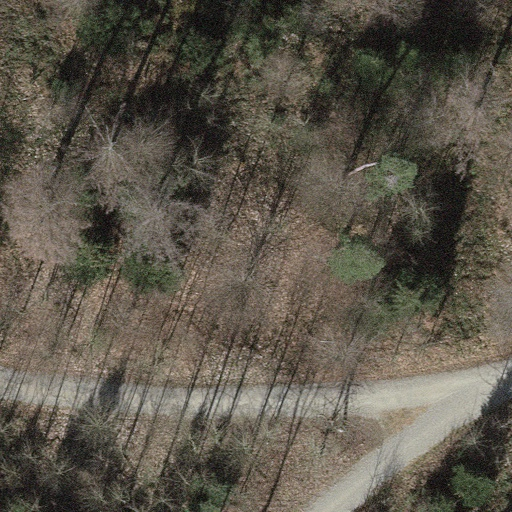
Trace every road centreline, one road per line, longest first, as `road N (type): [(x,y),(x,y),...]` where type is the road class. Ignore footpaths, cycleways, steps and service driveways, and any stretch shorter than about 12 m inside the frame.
road 1 (track): [(511,385),(253,407),(0,385)]
road 2 (track): [(342,511),(492,389)]
